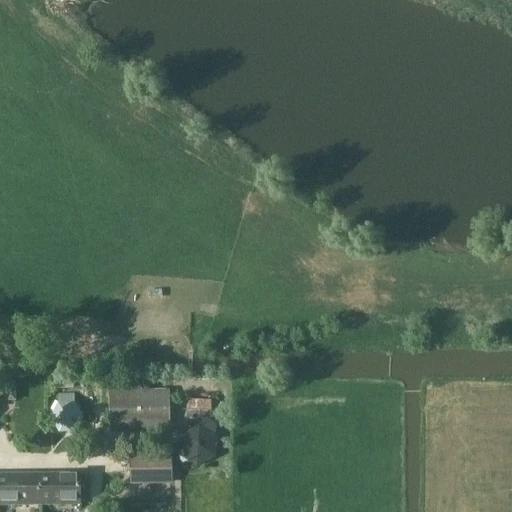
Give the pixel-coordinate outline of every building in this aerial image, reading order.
[(109,393),(109,410),(110,432),(170,431),(169,391),(109,393)] [(50,419),(59,434),(76,434),(84,418),(75,404),(58,404),(50,419)] [(198,468),(216,459),(218,437),(200,425),(180,435),(179,457),(198,468)] [(131,477),(171,476),(170,451),(130,451),(131,477)] [(0,477),(0,506),(80,506),(79,477),(0,477)]
